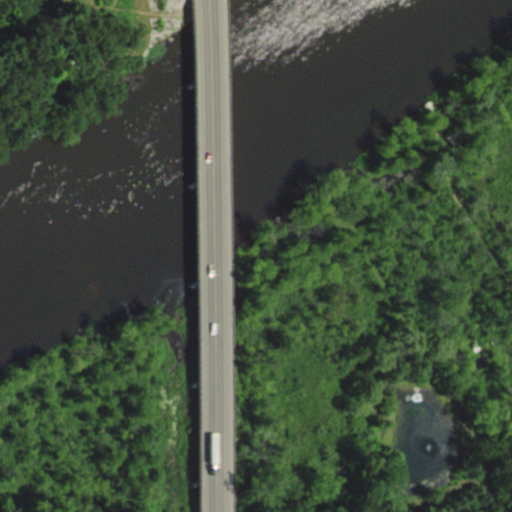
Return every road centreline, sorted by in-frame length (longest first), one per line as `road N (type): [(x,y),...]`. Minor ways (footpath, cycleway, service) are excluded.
road 1 (trunk): [(210,336),(206,0)]
road 2 (trunk): [(211,511),(210,336)]
